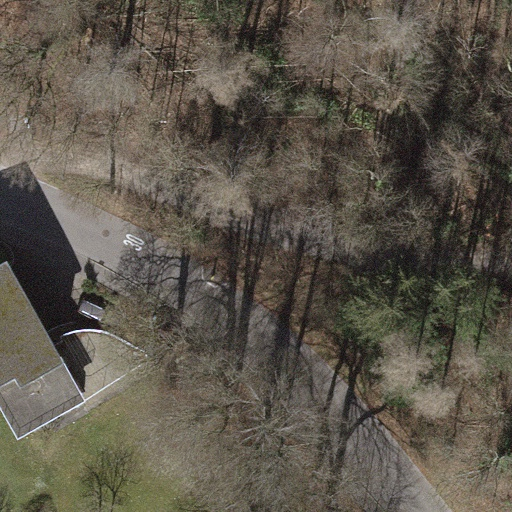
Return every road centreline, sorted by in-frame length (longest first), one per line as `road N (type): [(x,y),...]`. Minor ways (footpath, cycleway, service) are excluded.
road 1 (residential): [(424,511),(317,387),(221,304),(121,247),(0,200)]
road 2 (track): [(511,241),(372,238),(142,165),(0,160)]
